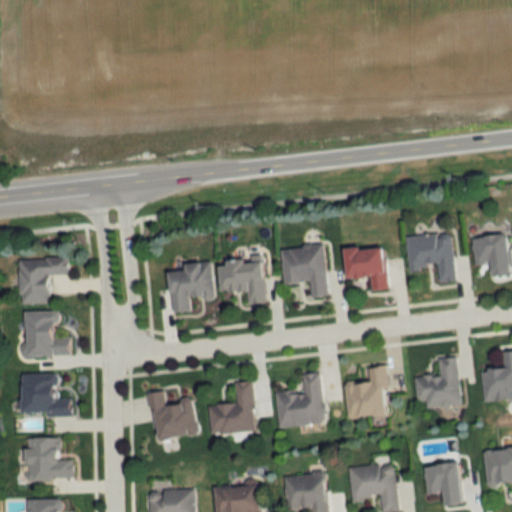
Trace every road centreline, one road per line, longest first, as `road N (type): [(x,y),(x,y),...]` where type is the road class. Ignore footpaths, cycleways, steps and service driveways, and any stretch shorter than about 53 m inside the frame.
road 1 (tertiary): [(0,199),(511,141)]
road 2 (residential): [(511,315),(115,359)]
road 3 (residential): [(96,189),(107,302),(119,323),(128,301),(115,187)]
road 4 (residential): [(112,511),(119,323)]
